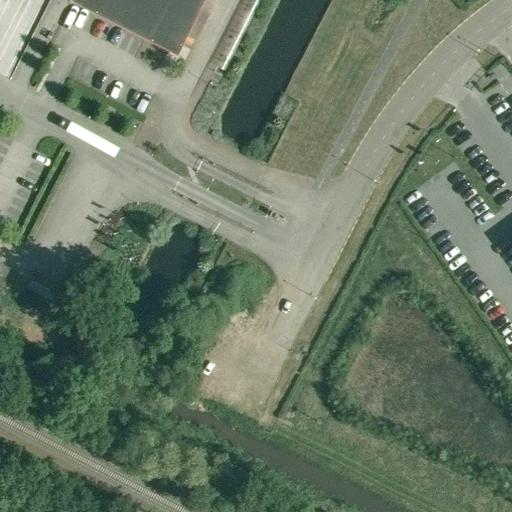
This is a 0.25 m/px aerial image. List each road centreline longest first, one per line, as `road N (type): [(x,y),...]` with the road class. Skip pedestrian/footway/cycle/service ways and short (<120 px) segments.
road 1 (unclassified): [(279,336),(384,135),(432,74),(511,6)]
road 2 (unknown): [(37,119),(78,44),(179,86)]
road 3 (unknown): [(443,63),(511,183)]
